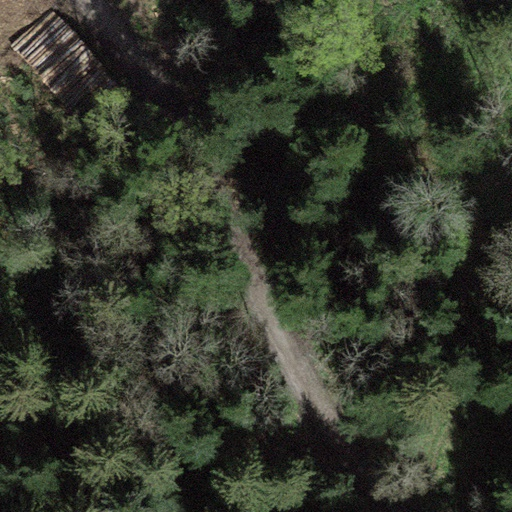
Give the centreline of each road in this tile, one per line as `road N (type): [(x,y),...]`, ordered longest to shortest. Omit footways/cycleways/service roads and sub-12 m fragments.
road 1 (track): [(68,0),(278,254),(473,511)]
road 2 (track): [(321,511),(278,254)]
